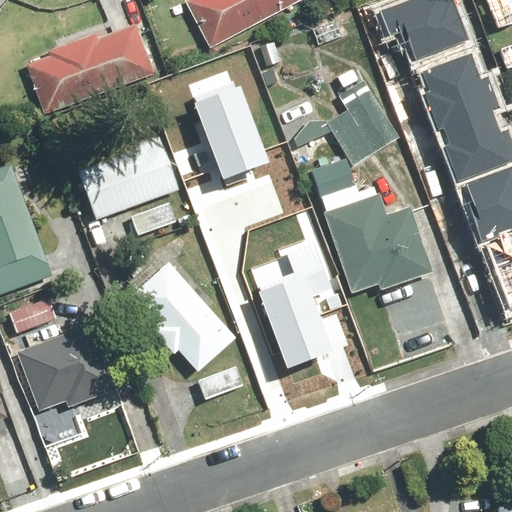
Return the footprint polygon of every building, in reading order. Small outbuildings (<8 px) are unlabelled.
[(297,0),(188,0),(180,5),(208,53),(297,0)] [(403,35),(411,61),(468,42),(455,3),(447,6),(444,0),(415,0),(378,12),(387,40),(403,35)] [(41,118),(147,77),(144,69),(151,66),(135,25),(99,39),(97,34),(46,54),(48,57),(21,67),(41,118)] [(443,145),(458,182),(511,160),(511,144),(508,135),(501,137),(489,108),(498,105),(487,78),(482,80),(472,54),(423,74),(429,90),(424,92),(439,129),(442,128),(448,143),(443,145)] [(193,101),(223,179),(270,161),(241,83),(193,101)] [(346,113),(325,126),(352,168),(398,139),(366,89),(341,104),(346,113)] [(94,225),(177,192),(157,142),(74,176),(94,225)] [(302,195),(289,159),(253,172),(265,208),(302,195)] [(320,200),(356,186),(345,161),(310,175),(320,200)] [(6,162),(0,164),(0,300),(52,280),(6,162)] [(468,206),(481,242),(511,230),(511,170),(468,186),(474,204),(468,206)] [(320,217),(347,296),(376,286),(378,293),(432,274),(409,209),(384,218),(376,197),(320,217)] [(137,240),(177,222),(168,202),(128,220),(137,240)] [(511,238),(487,247),(508,308),(511,306),(511,238)] [(258,290),(289,373),(338,355),(315,295),(328,290),(313,250),(293,257),(300,275),(258,290)] [(166,264),(128,297),(155,328),(150,333),(172,359),(176,356),(193,376),(233,342),(166,264)] [(14,353),(39,414),(66,402),(71,414),(116,395),(86,323),(14,353)] [(0,439),(14,435),(0,397),(10,394),(0,367),(0,439)]
